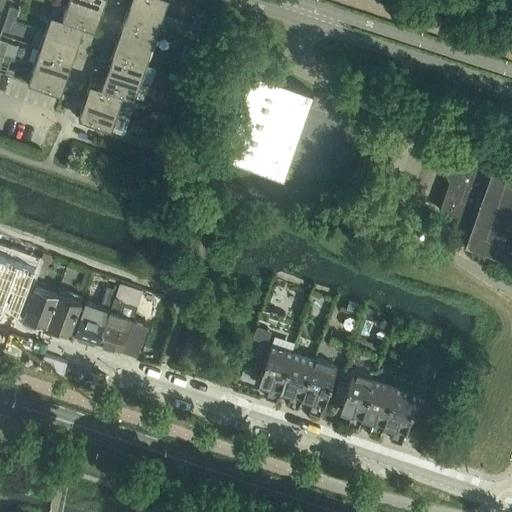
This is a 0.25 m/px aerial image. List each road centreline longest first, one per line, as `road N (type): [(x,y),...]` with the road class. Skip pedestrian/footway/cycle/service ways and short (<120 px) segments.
road 1 (residential): [(511,503),(0,329)]
road 2 (secondary): [(335,511),(0,401)]
road 3 (tertiary): [(511,81),(268,0)]
